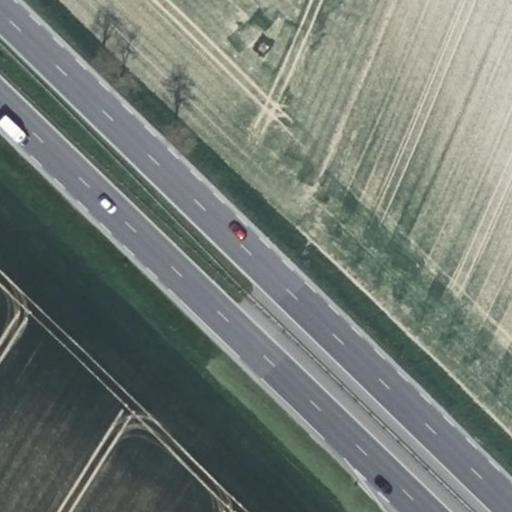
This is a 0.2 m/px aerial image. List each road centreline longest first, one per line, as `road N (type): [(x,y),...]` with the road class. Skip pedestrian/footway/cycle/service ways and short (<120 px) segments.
road 1 (primary): [(511,509),(0,11)]
road 2 (primary): [(0,101),(428,511)]
